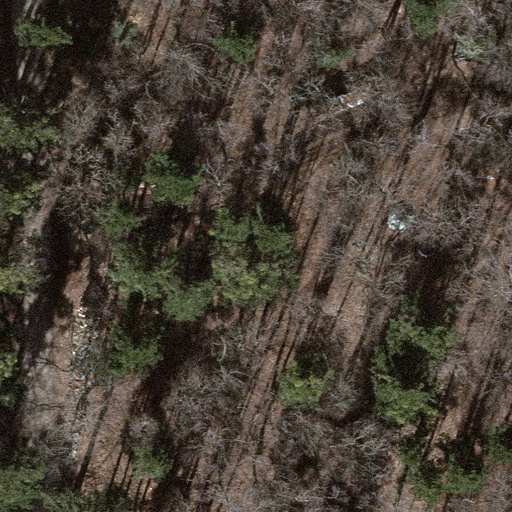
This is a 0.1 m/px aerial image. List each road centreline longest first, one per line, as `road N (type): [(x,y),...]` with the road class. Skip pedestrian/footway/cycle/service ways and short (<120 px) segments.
road 1 (track): [(32,0),(53,254),(53,511)]
road 2 (track): [(511,139),(170,185),(53,254)]
